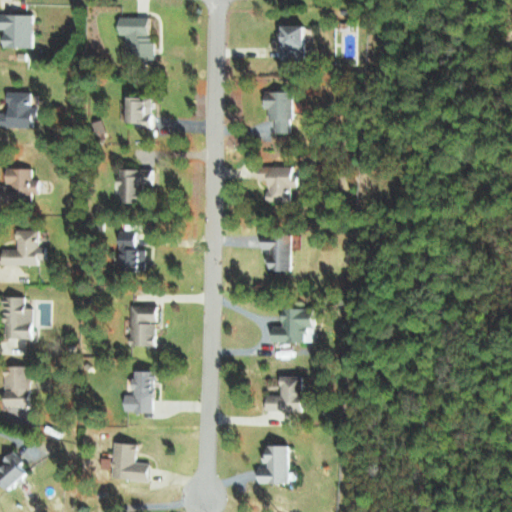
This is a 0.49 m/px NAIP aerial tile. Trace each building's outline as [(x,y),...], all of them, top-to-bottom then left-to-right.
[(37,14),(1,13),(1,28),(9,28),(8,46),(37,47),(37,14)] [(122,16),(122,34),(128,34),(128,59),(158,59),(158,35),(155,35),(155,16),(122,16)] [(312,26),(283,25),(282,59),(311,60),(312,26)] [(39,126),(38,110),(35,110),(35,91),(11,91),(11,111),(2,111),(2,127),(39,126)] [(297,132),(296,91),(267,91),(267,108),(271,108),(272,119),(278,118),(278,133),(297,132)] [(157,126),(158,97),(133,96),(132,121),(140,122),(140,126),(157,126)] [(301,165),(263,166),(263,181),(271,181),(271,200),(295,199),(295,186),(302,186),(301,165)] [(35,203),(35,193),(43,193),(44,179),(36,178),(37,168),(12,167),(11,184),(5,184),(4,202),(35,203)] [(150,202),(150,185),(159,185),(159,168),(123,168),(123,202),(150,202)] [(43,264),(44,259),(51,259),(51,247),(42,247),(43,229),(21,229),(21,249),(6,249),(6,264),(43,264)] [(123,269),(150,270),(150,249),(142,249),(143,231),(124,230),(123,269)] [(294,270),(296,234),(267,233),(266,249),(272,249),(271,270),(294,270)] [(29,296),(9,296),(8,337),(37,338),(38,308),(29,308),(29,296)] [(133,305),(135,346),(163,345),(162,304),(133,305)] [(286,325),(276,325),(275,341),(309,341),(310,327),(322,328),(322,308),(286,307),(286,325)] [(34,365),(7,366),(9,405),(35,404),(34,365)] [(159,412),(160,380),(164,380),(165,371),(138,370),(137,393),(128,393),(128,411),(159,412)] [(309,376),(286,375),(286,394),(271,394),(270,409),(308,410),(309,376)] [(114,477),(155,481),(157,463),(141,461),(143,443),(118,441),(114,477)] [(294,445),(269,445),(269,465),(262,465),(262,483),(294,483),(294,445)] [(0,466),(0,475),(13,491),(36,471),(18,451),(0,466)]
